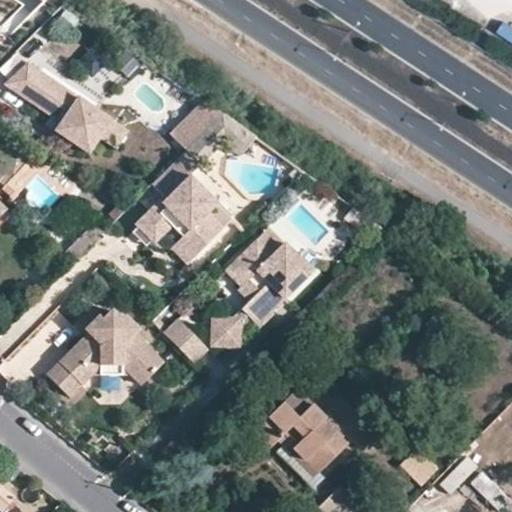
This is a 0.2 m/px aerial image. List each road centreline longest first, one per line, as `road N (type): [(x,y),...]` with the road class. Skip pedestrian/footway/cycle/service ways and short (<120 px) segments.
road 1 (primary): [(225,0),(511,187)]
road 2 (primary): [(511,109),(345,0)]
road 3 (residential): [(119,511),(0,412)]
